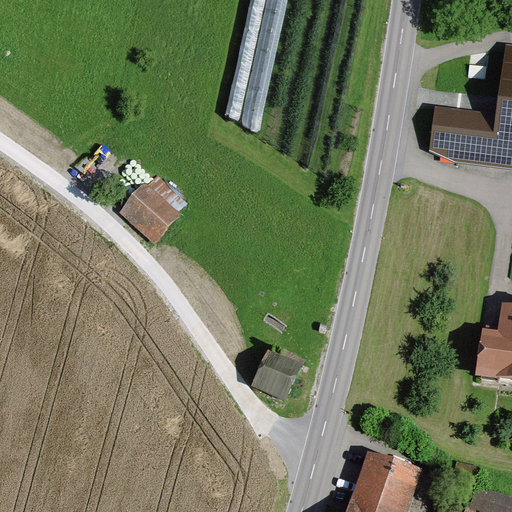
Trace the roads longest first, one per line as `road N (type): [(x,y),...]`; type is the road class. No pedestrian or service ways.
road 1 (tertiary): [(406,0),(366,244),(317,454)]
road 2 (residential): [(317,454),(282,436),(183,300),(55,181),(0,142)]
